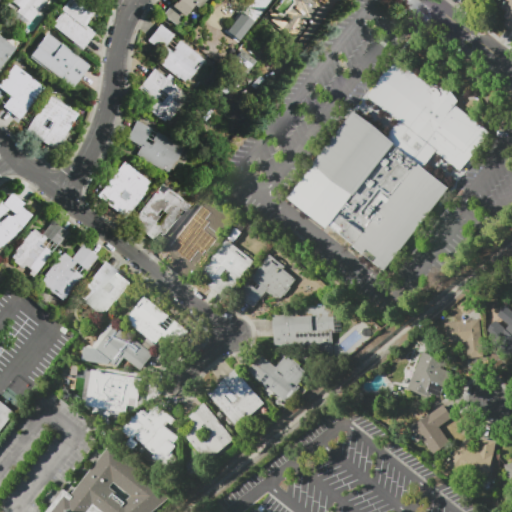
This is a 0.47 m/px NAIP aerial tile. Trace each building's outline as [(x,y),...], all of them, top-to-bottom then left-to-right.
[(44,0),(46,1),(29,23),(15,12),(14,13),(4,6),(8,0),(44,0)] [(81,49),(49,24),(68,0),(80,0),(95,12),(84,25),(94,34),(81,49)] [(176,25),(162,15),(171,3),(173,4),(176,0),(206,0),(200,9),(193,3),(176,25)] [(255,0),(269,0),(272,2),(261,15),(248,5),(252,0),(254,0),(255,1),(255,0)] [(511,28),(507,24),(510,20),(504,15),(507,12),(500,6),(505,0),(511,0),(511,28)] [(252,21),(240,12),(225,31),(237,40),(252,21)] [(309,12),(315,17),(312,21),(306,16),(309,12)] [(300,30),(309,20),(312,22),(303,32),(300,30)] [(160,25),(173,35),(165,46),(171,50),(179,40),(205,60),(185,85),(155,62),(162,52),(147,41),(160,25)] [(31,53),(47,33),(89,67),(70,91),(57,81),(58,80),(47,71),(46,72),(33,62),(34,61),(30,57),(32,54),(31,53)] [(0,37),(15,49),(0,68),(0,37)] [(256,61),(240,82),(237,80),(231,87),(222,80),(233,66),(229,64),(241,49),(256,61)] [(385,273),(352,248),(354,245),(347,240),(346,242),(340,237),(341,235),(339,234),(338,235),(333,231),(334,229),(329,226),(327,228),(287,197),(355,109),(388,135),(397,123),(365,98),(396,57),(431,84),(434,80),(451,88),(458,101),(455,105),(469,116),(471,114),(480,121),(479,123),(491,133),(459,174),(434,154),(423,168),(450,189),(385,273)] [(0,90),(0,81),(13,65),(43,89),(19,119),(2,105),(9,97),(0,90)] [(137,88),(153,69),(187,96),(177,108),(178,109),(170,119),(169,118),(167,120),(165,119),(163,122),(158,117),(157,118),(141,105),(142,104),(138,101),(144,93),(137,88)] [(167,74),(173,78),(170,82),(165,78),(167,74)] [(53,149),(24,131),(41,104),(43,105),(46,100),(47,101),(50,97),(77,115),(61,139),(60,138),(53,149)] [(127,139),(136,121),(151,129),(144,141),(150,144),(156,133),(183,147),(169,173),(137,156),(138,156),(135,154),(140,146),(127,139)] [(124,162),(149,182),(145,187),(147,188),(142,193),(143,194),(125,217),(97,196),(124,162)] [(162,182),(189,205),(169,229),(158,243),(141,230),(136,226),(140,221),(134,216),(162,182)] [(0,201),(2,203),(10,193),(24,204),(21,208),(30,214),(22,226),(14,233),(15,235),(2,246),(1,245),(0,245),(0,201)] [(195,212),(216,228),(222,233),(193,271),(165,249),(181,229),(195,212)] [(67,233),(56,247),(45,239),(41,244),(51,252),(32,277),(28,274),(31,271),(24,266),(22,268),(13,261),(14,260),(11,257),(15,252),(14,251),(30,231),(31,231),(33,229),(36,231),(41,235),(44,231),(51,221),(67,233)] [(227,239),(256,261),(227,298),(205,281),(209,276),(202,271),(227,239)] [(82,245),(97,257),(86,271),(76,263),(71,268),(81,276),(69,291),(70,292),(63,301),(43,285),(44,284),(41,281),(45,276),(43,275),(59,255),(61,256),(63,253),(70,259),(82,245)] [(271,255),(286,267),(284,269),(297,280),(292,287),(293,287),(283,299),(279,296),(277,299),(268,292),(255,307),(252,305),(251,306),(244,301),(245,299),(239,295),(271,255)] [(131,283),(116,302),(115,302),(107,312),(106,310),(103,314),(78,294),(104,261),(131,283)] [(154,342),(133,325),(134,324),(130,320),(131,318),(129,317),(146,296),(188,330),(176,345),(163,335),(158,342),(155,340),(154,342)] [(276,346),(274,314),(293,314),(293,308),(296,308),(295,306),(323,305),(323,303),(332,303),(332,312),(341,311),(342,332),(333,333),(334,343),(294,345),(276,346)] [(497,315),(505,305),(511,310),(511,353),(511,355),(496,342),(509,325),(497,315)] [(484,356),(468,358),(467,341),(447,344),(444,323),(479,319),(484,356)] [(62,326),(58,332),(52,327),(56,322),(62,326)] [(154,354),(142,370),(126,357),(118,367),(115,364),(115,365),(113,364),(110,368),(102,361),(105,357),(96,351),(117,325),(142,344),(144,341),(151,346),(148,349),(154,354)] [(423,351),(444,360),(441,368),(452,372),(442,396),(428,390),(426,395),(408,387),(423,351)] [(247,370),(260,354),(277,367),(284,358),(287,360),(289,358),(292,360),(293,359),(302,366),(300,367),(308,373),(299,385),(301,387),(288,403),(247,370)] [(265,403),(246,420),(245,419),(236,426),(208,394),(236,369),(265,403)] [(85,411),(92,370),(102,372),(119,375),(120,372),(126,373),(125,376),(141,378),(136,407),(128,406),(126,417),(85,411)] [(0,433),(0,400),(16,413),(0,433)] [(235,440),(211,459),(208,455),(205,457),(201,452),(200,453),(184,432),(195,423),(189,416),(206,403),(235,440)] [(176,419),(172,425),(168,422),(165,426),(178,437),(161,458),(132,435),(136,430),(129,424),(141,409),(148,415),(157,404),(176,419)] [(444,404),(453,416),(439,427),(450,442),(433,454),(413,426),(444,404)] [(468,437),(476,443),(471,449),(479,451),(482,438),(496,441),(489,476),(460,470),(457,474),(445,464),(468,437)] [(44,511),(64,489),(70,494),(112,444),(173,496),(153,511),(44,511)]
